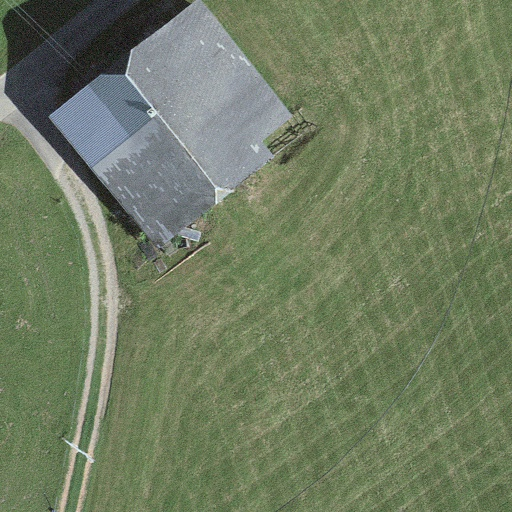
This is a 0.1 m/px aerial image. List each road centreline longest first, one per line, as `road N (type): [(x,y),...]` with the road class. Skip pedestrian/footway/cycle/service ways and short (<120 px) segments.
road 1 (track): [(65,511),(95,330),(98,254),(64,157),(7,92)]
road 2 (track): [(126,0),(0,97)]
